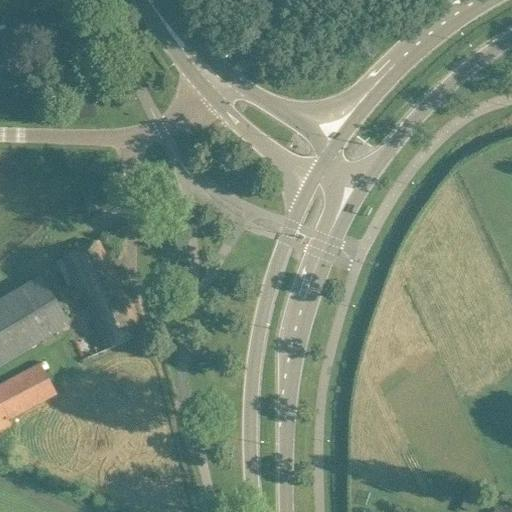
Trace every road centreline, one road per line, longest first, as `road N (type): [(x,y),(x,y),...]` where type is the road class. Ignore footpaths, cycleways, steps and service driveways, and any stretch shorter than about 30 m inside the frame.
road 1 (tertiary): [(313,177),(264,297),(248,376),(251,511)]
road 2 (tertiary): [(283,511),(287,383),(304,310),(357,189)]
road 3 (unclassified): [(0,135),(143,135),(207,84)]
road 4 (tertiary): [(491,0),(386,78),(329,152)]
road 5 (tertiary): [(357,189),(424,105),(511,37)]
road 6 (tertiary): [(207,84),(236,123),(313,177)]
road 7 (tertiary): [(329,152),(257,98),(207,84)]
